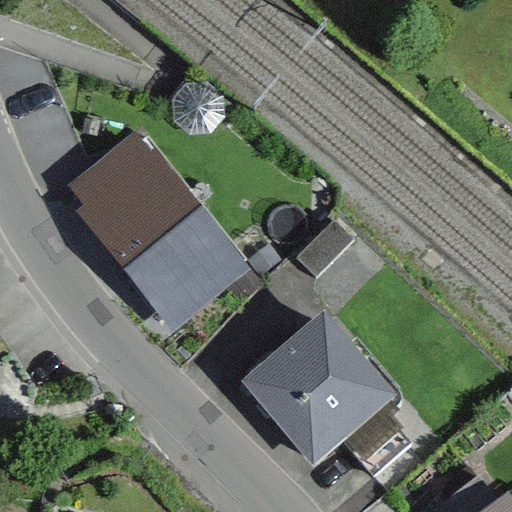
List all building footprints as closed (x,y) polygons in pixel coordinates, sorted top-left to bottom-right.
[(251,270),(155,150),(152,152),(136,132),(68,186),(84,206),(76,213),(172,333),(226,290),(251,270)] [(354,238),(334,219),(297,258),(317,277),(354,238)] [(242,305),(264,281),(251,270),(226,290),(242,305)] [(404,397),(369,356),(365,359),(325,312),(242,383),(314,467),(346,441),(364,462),(403,429),(394,418),(401,412),(394,405),(404,397)] [(511,511),(511,498),(508,493),(499,500),(479,474),(476,476),(469,466),(438,490),(446,499),(428,511),(511,511)]
